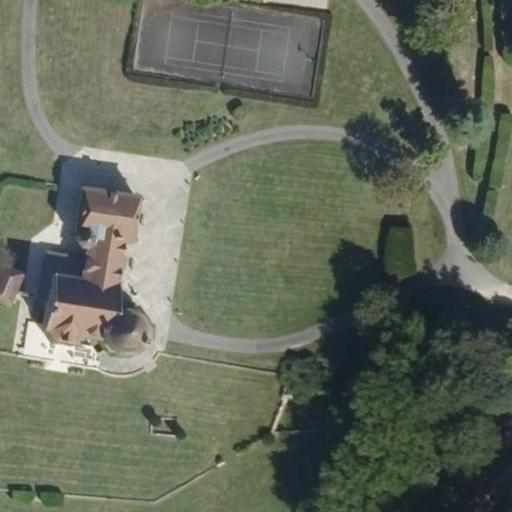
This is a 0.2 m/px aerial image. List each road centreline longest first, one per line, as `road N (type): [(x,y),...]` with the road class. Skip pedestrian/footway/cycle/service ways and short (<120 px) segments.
road 1 (track): [(29,0),(29,53),(47,134),(103,169),(186,164),(246,141),(333,144),(400,165)]
road 2 (track): [(511,302),(492,301),(454,261),(448,191),(409,60),(358,0)]
road 3 (unknown): [(141,367),(154,309),(148,166)]
